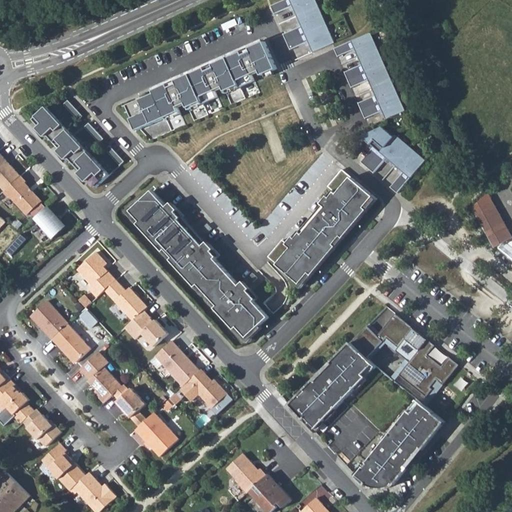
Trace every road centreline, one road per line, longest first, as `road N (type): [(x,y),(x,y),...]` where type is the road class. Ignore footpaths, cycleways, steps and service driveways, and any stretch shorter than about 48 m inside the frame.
road 1 (residential): [(0,339),(108,459),(125,444),(4,310)]
road 2 (residential): [(149,164),(102,110),(107,100),(271,27),(292,75)]
road 3 (residential): [(149,164),(163,159),(179,171),(254,252),(337,155)]
road 4 (residential): [(245,375),(100,217)]
road 5 (residential): [(362,250),(511,372)]
road 6 (tertiary): [(2,71),(181,0)]
road 7 (residential): [(367,511),(245,375)]
road 8 (residential): [(398,511),(511,373)]
road 9 (residential): [(362,250),(245,375)]
road 10 (residential): [(511,303),(391,207)]
road 11 (residential): [(100,217),(0,104)]
road 12 (residential): [(292,75),(332,63),(355,124),(324,143)]
road 13 (residential): [(100,217),(4,310)]
